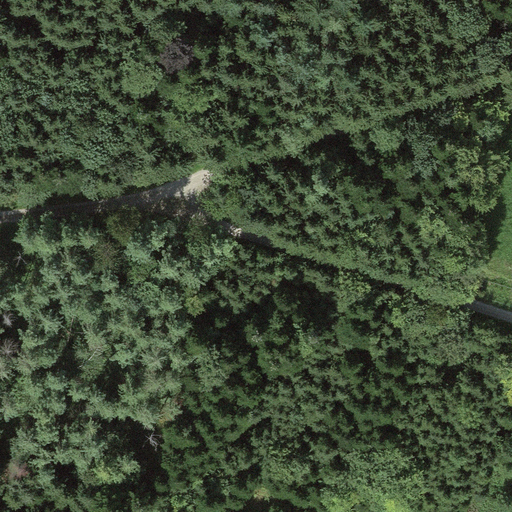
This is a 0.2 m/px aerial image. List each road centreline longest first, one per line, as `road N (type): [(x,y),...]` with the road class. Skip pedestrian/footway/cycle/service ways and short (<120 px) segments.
road 1 (track): [(167,194),(200,215),(511,317)]
road 2 (track): [(511,74),(270,150),(167,194)]
road 3 (track): [(167,194),(0,221)]
